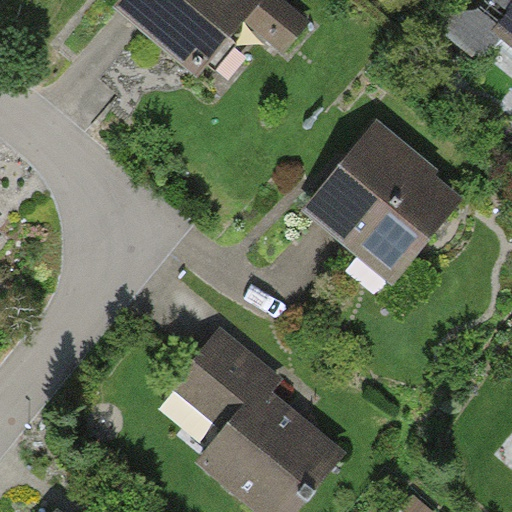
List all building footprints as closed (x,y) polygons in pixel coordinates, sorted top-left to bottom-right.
[(312,22),(283,0),(118,0),(115,4),(201,70),(242,18),(287,53),(312,22)] [(511,37),(494,62),(511,74),(511,37)] [(465,211),(377,145),(309,236),(397,302),(465,211)] [(0,217),(0,246),(14,229),(0,217)] [(296,511),(343,451),(215,356),(174,410),(222,446),(198,478),(243,511),(296,511)]
